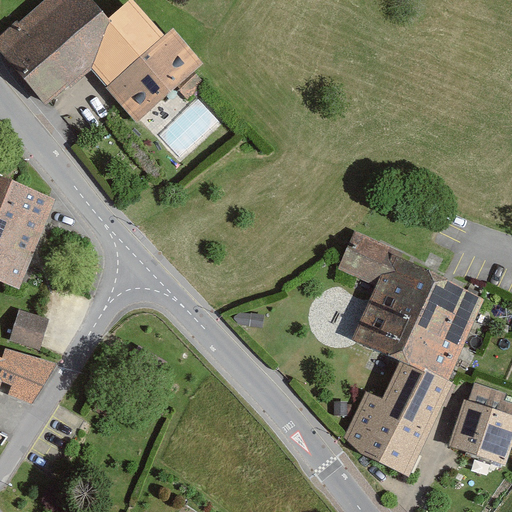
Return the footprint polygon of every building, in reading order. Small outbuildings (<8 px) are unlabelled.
[(94,0),(53,0),(2,45),(59,110),(99,75),(139,121),(194,72),(139,9),(118,27),(94,0)] [(56,202),(0,179),(0,276),(22,286),(56,202)] [(410,258),(354,233),(337,270),(376,287),(351,344),(399,365),(447,386),(485,300),(407,266),(410,258)] [(9,344),(39,353),(49,321),(19,312),(9,344)] [(122,371),(152,390),(167,366),(138,347),(122,371)] [(2,362),(0,360),(0,393),(2,388),(10,391),(9,398),(32,408),(57,368),(5,352),(2,362)] [(447,386),(399,365),(384,400),(366,393),(342,448),(410,478),(450,388),(447,386)] [(467,405),(463,404),(448,448),(505,468),(511,447),(511,405),(504,403),(506,396),(474,385),(467,405)]
